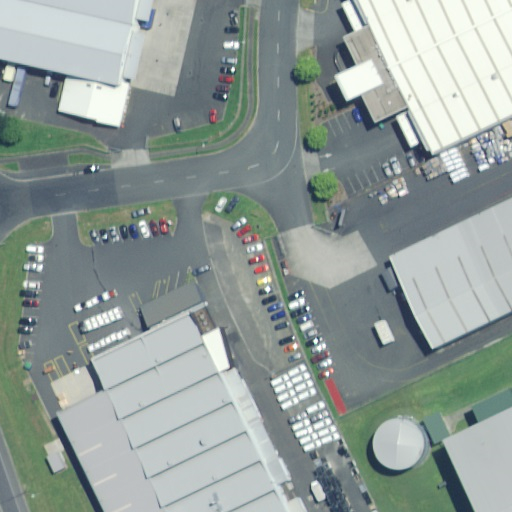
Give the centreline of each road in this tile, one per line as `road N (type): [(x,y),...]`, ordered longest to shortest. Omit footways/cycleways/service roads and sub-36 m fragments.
road 1 (unclassified): [(280,0),(278,145),(270,157),(225,172),(0,204)]
road 2 (unknown): [(120,187),(119,113),(172,86),(197,0)]
